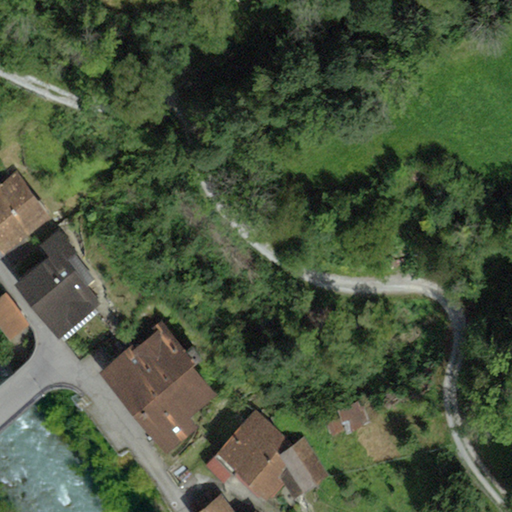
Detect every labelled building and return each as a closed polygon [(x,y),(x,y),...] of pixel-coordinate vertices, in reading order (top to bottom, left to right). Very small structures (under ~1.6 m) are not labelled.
[(16,165),(0,174),(0,243),(46,215),(16,165)] [(56,260),(23,282),(56,331),(99,302),(90,289),(99,283),(65,233),(46,245),(56,260)] [(4,292),(0,294),(0,327),(4,334),(23,323),(4,292)] [(162,322),(96,369),(157,451),(195,424),(186,412),(213,393),(162,322)] [(263,417),(217,458),(262,508),(292,481),(304,494),(332,469),(301,435),(289,446),(263,417)] [(200,511),(257,511),(256,510),(252,511),(237,511),(226,495),(200,511)]
